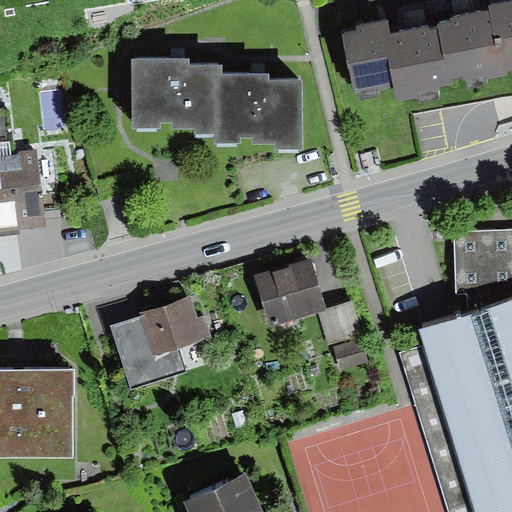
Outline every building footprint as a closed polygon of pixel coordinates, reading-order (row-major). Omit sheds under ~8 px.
[(359,19),(346,21),(356,78),(360,77),(361,86),(379,83),(378,77),(394,74),(396,87),(419,83),(420,89),(439,85),(437,74),(466,69),(467,75),(487,72),(486,66),(509,62),(508,57),(511,55),(511,0),(461,0),(451,2),(452,6),(438,8),(438,13),(430,15),(429,11),(390,18),(388,8),(358,13),(359,19)] [(179,66),(132,66),(132,135),(161,135),(161,131),(173,131),(173,135),(195,135),(195,141),(216,140),(216,82),(216,72),(186,72),(186,66),(179,66)] [(216,82),(216,140),(216,152),(241,152),(241,145),(252,145),(252,151),(277,151),(277,159),(302,159),(303,88),(268,88),(268,82),(259,82),(216,82)] [(0,223),(45,217),(38,147),(0,151),(0,223)] [(472,300),(422,317),(430,342),(406,349),(456,511),(480,511),(482,511),(511,511),(511,227),(455,228),(457,284),(468,287),(472,300)] [(314,253),(254,270),(269,322),(329,305),(314,253)] [(143,310),(114,318),(132,384),(189,368),(182,344),(212,335),(206,313),(198,315),(191,291),(142,304),(143,310)] [(352,301),(318,311),(327,343),(361,333),(352,301)] [(363,338),(336,344),(342,367),(369,360),(363,338)] [(18,355),(0,354),(0,443),(74,444),(75,354),(18,355)] [(269,511),(246,461),(185,488),(196,511),(269,511)]
